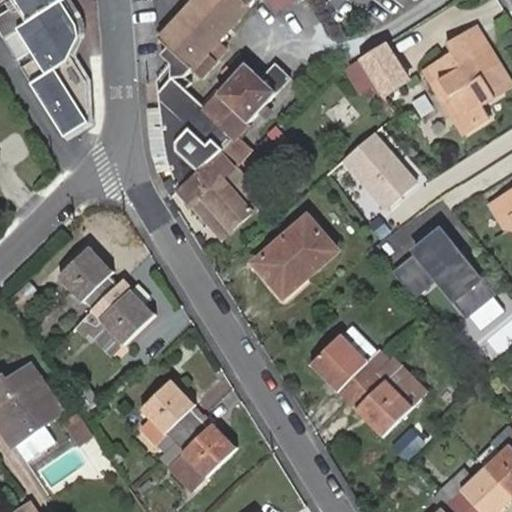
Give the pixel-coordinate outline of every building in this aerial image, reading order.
[(35,20),(64,0),(15,0),(13,1),(18,8),(0,18),(0,29),(5,38),(35,20)] [(22,65),(34,83),(55,70),(73,59),(77,56),(73,50),(82,33),(79,16),(69,0),(64,0),(35,20),(47,39),(41,43),(46,51),(22,65)] [(174,66),(187,77),(194,70),(209,54),(208,53),(253,0),(196,0),(162,39),(171,47),(163,56),(174,66)] [(323,0),(282,0),(271,7),(282,25),(323,0)] [(450,66),(447,61),(430,72),(467,132),(491,117),(484,104),(511,86),(477,31),(450,48),(455,56),(458,60),(450,66)] [(390,45),(384,49),(398,72),(406,68),(390,45)] [(384,49),(365,62),(379,85),(398,72),(384,49)] [(209,54),(194,70),(202,77),(217,61),(209,54)] [(455,56),(447,61),(450,66),(458,60),(455,56)] [(73,59),(55,70),(34,83),(34,88),(65,143),(92,128),(89,84),(73,59)] [(379,85),(365,62),(351,70),(365,93),(379,85)] [(209,110),(181,84),(174,78),(162,91),(163,102),(185,184),(219,156),(242,137),(293,80),(279,66),(265,81),(248,67),(209,110)] [(173,79),(174,78),(187,77),(174,66),(173,79)] [(414,80),(406,68),(398,72),(406,85),(414,80)] [(398,72),(379,85),(386,97),(406,85),(398,72)] [(272,139),(284,152),(295,140),(283,128),(272,139)] [(422,184),(378,134),(344,164),(388,214),(422,184)] [(242,137),(219,156),(225,164),(248,145),(242,137)] [(196,199),(200,196),(215,214),(212,217),(226,234),(265,201),(235,167),(230,170),(225,164),(219,156),(185,184),(196,199)] [(239,163),(235,167),(265,201),(269,198),(239,163)] [(511,195),(494,207),(506,225),(511,221),(511,195)] [(215,214),(200,196),(196,199),(212,217),(215,214)] [(373,201),(360,208),(370,227),(383,220),(373,201)] [(309,217),(258,262),(287,296),(339,251),(309,217)] [(445,232),(392,275),(415,303),(438,285),(467,321),(497,297),(445,232)] [(102,265),(112,276),(117,271),(94,247),(91,249),(104,263),(102,265)] [(87,299),(96,309),(120,287),(111,277),(112,276),(102,265),(104,263),(91,249),(64,275),(87,299)] [(85,302),(87,299),(64,275),(62,277),(85,302)] [(130,294),(134,291),(125,282),(120,287),(96,309),(105,319),(129,343),(156,317),(143,304),(140,305),(130,294)] [(134,291),(130,294),(140,305),(143,304),(156,317),(158,315),(135,291),(134,291)] [(129,343),(105,319),(96,309),(80,325),(89,334),(92,331),(116,355),(129,343)] [(511,315),(506,310),(483,338),(505,355),(511,346),(511,315)] [(342,336),(369,363),(372,360),(345,334),(342,336)] [(346,386),(357,397),(380,374),(369,363),(342,336),(314,364),(330,378),(332,376),(345,388),(346,386)] [(340,393),(345,388),(332,376),(330,378),(314,364),(312,367),(340,393)] [(29,366),(4,383),(15,399),(40,382),(29,366)] [(380,374),(357,397),(364,404),(362,406),(373,417),(371,419),(387,436),(414,408),(387,381),(380,374)] [(390,378),(387,381),(414,408),(417,404),(390,378)] [(184,400),(194,410),(199,405),(176,380),(173,382),(187,397),(184,400)] [(0,385),(0,427),(15,450),(16,450),(45,430),(64,417),(40,382),(15,399),(4,383),(0,385)] [(169,435),(178,444),(202,420),(192,411),(194,410),(184,400),(187,397),(173,382),(145,410),(169,435)] [(86,424),(98,413),(77,387),(66,395),(86,424)] [(373,417),(362,406),(358,411),(385,438),(387,436),(371,419),(373,417)] [(168,437),(169,435),(145,410),(143,412),(168,437)] [(83,420),(72,427),(85,446),(95,439),(86,424),(83,420)] [(202,420),(178,444),(187,452),(211,477),(238,450),(225,436),(222,438),(212,428),(210,429),(202,420)] [(217,423),(212,428),(222,438),(225,436),(238,450),(241,447),(217,423)] [(16,450),(27,466),(56,446),(45,430),(16,450)] [(511,443),(511,444),(488,466),(490,469),(511,447),(511,443)] [(511,447),(490,469),(511,493),(511,447)] [(211,477),(187,452),(184,455),(209,479),(211,477)] [(490,469),(488,466),(461,491),(464,493),(490,469)] [(456,501),(466,511),(494,511),(501,506),(503,508),(511,499),(511,493),(490,469),(464,493),(456,501)] [(466,511),(456,501),(447,490),(437,500),(444,507),(445,511),(443,511),(466,511)] [(503,511),(511,504),(511,499),(503,508),(501,506),(494,511),(503,511)]
